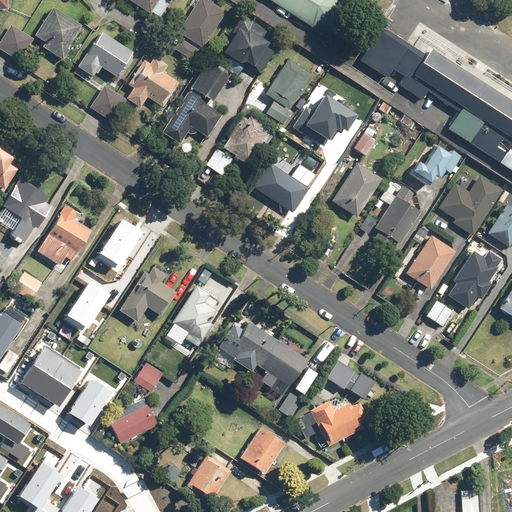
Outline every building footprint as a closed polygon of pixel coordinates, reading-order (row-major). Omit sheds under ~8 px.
[(125,0),(148,14),(150,11),(160,17),(170,0),(125,0)] [(206,0),(196,0),(176,32),(202,48),(225,12),(206,0)] [(270,0),(311,26),(327,23),(337,7),(335,0),(270,0)] [(51,6),(32,35),(44,44),(42,47),(61,59),(67,50),(64,47),(79,25),(51,6)] [(240,15),(218,52),(257,76),(272,51),(264,47),(267,42),(260,38),(265,30),(240,15)] [(9,24),(0,37),(0,51),(16,62),(31,39),(9,24)] [(376,31),(358,60),(385,77),(391,68),(402,75),(397,84),(420,99),(425,91),(462,114),(457,122),(452,119),(446,128),(511,170),(511,103),(427,49),(420,59),(376,31)] [(84,53),(75,66),(89,76),(92,71),(94,73),(98,67),(114,77),(130,52),(100,32),(85,54),(84,53)] [(179,39),(172,49),(192,61),(198,51),(179,39)] [(131,88),(124,98),(137,107),(144,97),(160,107),(176,82),(160,72),(165,65),(152,56),(147,63),(142,59),(125,84),(131,88)] [(286,58),(263,94),(288,110),(311,75),(286,58)] [(205,61),(159,131),(178,143),(188,126),(205,137),(220,114),(203,103),(206,98),(210,101),(226,75),(205,61)] [(102,85),(88,107),(110,121),(124,99),(102,85)] [(310,99),(305,125),(348,134),(353,108),(310,99)] [(276,105),(269,117),(282,125),(289,113),(276,105)] [(241,117),(221,148),(246,164),(266,134),(258,129),(262,124),(248,115),(245,120),(241,117)] [(317,132),(303,124),(295,139),(309,146),(317,132)] [(361,132),(352,148),(364,155),(374,140),(361,132)] [(416,161),(410,171),(429,183),(434,175),(438,177),(443,170),(448,173),(459,156),(449,149),(446,153),(434,145),(421,165),(416,161)] [(215,148),(204,165),(220,175),(231,159),(215,148)] [(0,187),(3,189),(16,170),(6,164),(10,157),(0,150),(0,187)] [(268,162),(251,187),(290,212),(307,187),(268,162)] [(354,162),(329,200),(355,217),(380,178),(354,162)] [(218,179),(205,170),(198,179),(212,188),(218,179)] [(452,218),(450,222),(470,235),(499,190),(476,176),(466,192),(451,182),(436,207),(452,218)] [(0,205),(34,227),(48,206),(42,202),(45,196),(17,178),(0,204),(0,205)] [(387,204),(373,227),(376,230),(371,237),(387,246),(391,239),(398,244),(418,211),(405,203),(411,193),(399,185),(393,195),(387,192),(381,200),(387,204)] [(505,203),(485,234),(506,247),(511,237),(511,205),(509,205),(505,203)] [(73,253),(88,229),(70,219),(74,212),(63,205),(44,236),(73,253)] [(366,213),(357,228),(365,234),(375,219),(366,213)] [(452,229),(434,217),(427,227),(445,239),(452,229)] [(116,221),(94,257),(116,270),(138,234),(116,221)] [(427,231),(419,226),(412,239),(420,244),(427,231)] [(428,235),(403,273),(428,289),(453,251),(428,235)] [(454,283),(446,295),(466,309),(475,296),(479,299),(489,284),(485,282),(496,267),(471,250),(450,280),(454,283)] [(159,315),(174,291),(158,281),(163,274),(150,266),(145,274),(141,271),(116,310),(135,322),(145,306),(159,315)] [(28,300),(39,282),(21,271),(10,289),(28,300)] [(87,280),(64,316),(86,330),(109,294),(87,280)] [(511,283),(497,308),(511,317),(511,283)] [(187,333),(183,338),(195,346),(210,323),(206,321),(214,309),(202,302),(207,293),(194,284),(170,322),(187,333)] [(434,300),(424,316),(441,326),(450,310),(434,300)] [(0,353),(19,324),(0,312),(0,353)] [(287,385),(305,359),(247,321),(230,348),(267,372),(261,382),(270,388),(277,378),(287,385)] [(168,352),(173,344),(160,336),(155,344),(168,352)] [(138,338),(135,338),(133,339),(131,340),(131,343),(131,345),(133,347),(136,347),(138,347),(140,345),(140,342),(139,340),(138,338)] [(45,345),(21,381),(56,404),(81,368),(45,345)] [(154,364),(163,351),(154,345),(146,358),(154,364)] [(132,381),(149,391),(161,372),(144,361),(132,381)] [(328,377),(341,385),(351,368),(338,361),(328,377)] [(89,377),(66,413),(88,426),(110,390),(89,377)] [(288,417),(299,400),(287,392),(276,409),(288,417)] [(327,445),(361,427),(357,420),(364,416),(356,402),(349,406),(347,401),(332,409),(327,400),(307,410),(327,445)] [(108,423),(118,443),(156,424),(145,404),(108,423)] [(0,405),(0,432),(7,436),(0,447),(21,460),(29,447),(18,441),(29,423),(0,405)] [(262,473),(282,442),(258,426),(238,457),(262,473)] [(184,485),(208,501),(229,470),(198,449),(188,465),(195,469),(184,485)] [(61,474),(38,460),(15,497),(35,509),(33,511),(87,511),(97,497),(75,483),(60,508),(45,499),(61,474)] [(160,475),(169,480),(175,469),(166,464),(160,475)] [(511,511),(511,469),(500,469),(501,511),(511,511)] [(459,511),(475,511),(475,488),(459,489),(459,511)]
